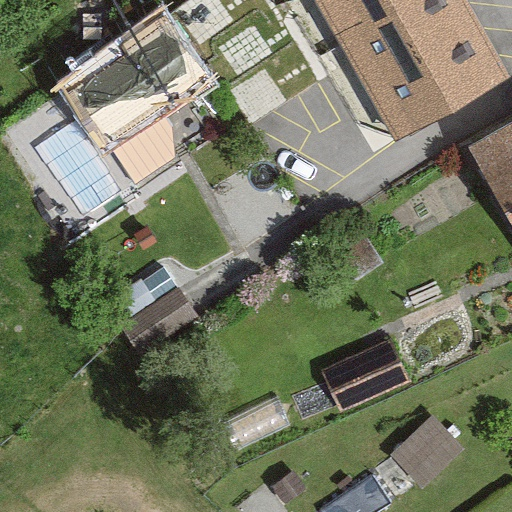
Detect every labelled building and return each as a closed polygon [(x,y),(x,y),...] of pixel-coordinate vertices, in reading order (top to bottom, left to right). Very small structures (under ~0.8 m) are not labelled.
[(317,0),(396,140),(506,78),(461,0),(317,0)] [(183,9),(70,76),(131,179),(191,143),(166,100),(218,69),(183,9)] [(511,123),(469,147),(511,222),(511,123)] [(389,341),(322,371),(340,411),(407,381),(389,341)] [(433,416),(392,455),(422,486),(463,448),(433,416)]
